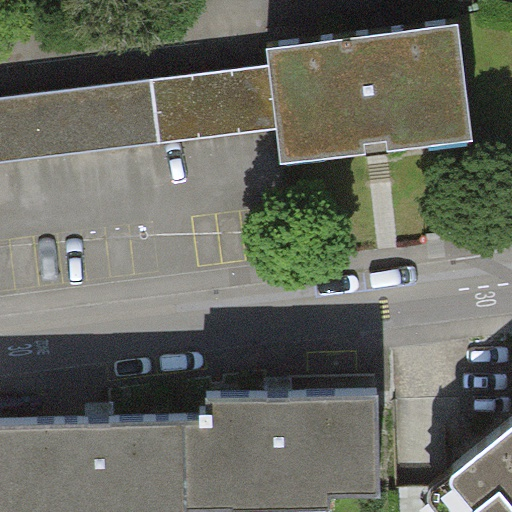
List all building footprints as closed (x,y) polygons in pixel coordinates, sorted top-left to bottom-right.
[(466,17),(275,39),(288,152),(479,130),(466,17)] [(276,63),(0,97),(0,164),(284,130),(276,63)] [(384,496),(382,395),(214,397),(214,424),(188,424),(189,498),(384,496)] [(188,407),(0,409),(0,500),(189,498),(188,424),(188,407)] [(511,511),(511,411),(428,478),(455,511),(511,511)]
